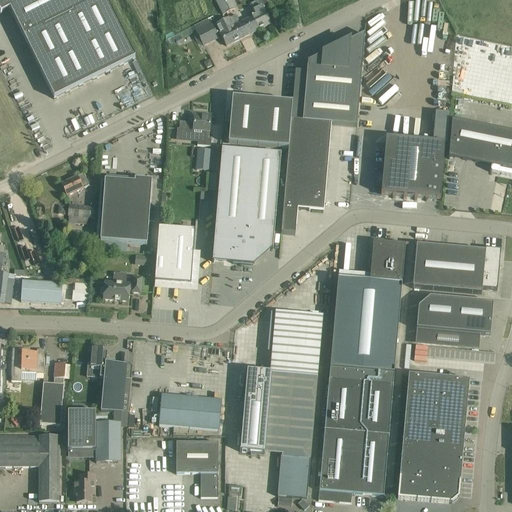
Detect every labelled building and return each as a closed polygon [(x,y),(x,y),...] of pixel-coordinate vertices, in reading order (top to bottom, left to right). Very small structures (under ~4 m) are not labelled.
[(135,60),(105,0),(0,0),(0,15),(9,11),(54,100),(135,60)] [(214,0),(223,15),(235,9),(230,0),(214,0)] [(256,0),(257,1),(251,4),(256,15),(253,16),(260,30),(269,25),(272,24),(265,10),(274,6),(270,0),(256,0)] [(415,0),(416,11),(409,11),(409,33),(422,33),(422,0),(415,0)] [(237,15),(231,18),(234,25),(235,25),(242,39),(260,30),(253,16),(241,23),(237,15)] [(231,18),(217,25),(228,46),(242,39),(235,25),(234,25),(231,18)] [(197,31),(204,45),(212,41),(211,39),(218,36),(212,24),(197,31)] [(307,63),(302,123),(331,125),(356,128),(358,105),(364,35),(350,42),(350,40),(347,41),(348,43),(340,47),(339,45),(337,47),(338,48),(334,50),(333,48),(331,49),(332,51),(324,55),(323,53),(321,55),(322,56),(307,63)] [(232,99),(228,145),(288,150),(290,125),(292,104),(232,99)] [(180,123),(179,130),(184,130),(183,142),(197,143),(197,147),(210,148),(211,141),(208,140),(209,132),(210,130),(210,120),(203,119),(203,115),(191,114),(190,123),(180,123)] [(432,135),(435,120),(429,119),(426,134),(432,135)] [(450,160),(450,157),(491,166),(490,172),(491,173),(493,166),(499,168),(498,172),(511,174),(511,134),(451,121),(448,159),(450,160)] [(288,150),(281,235),(295,236),(297,210),(323,213),(331,125),(302,123),(291,122),(288,150)] [(381,195),(440,201),(444,145),(386,140),(381,195)] [(197,170),(209,171),(211,150),(198,149),(197,170)] [(221,150),(212,263),(214,263),(214,261),(232,263),(232,264),(253,266),(254,244),(271,246),(271,250),(273,250),(281,155),(221,150)] [(61,185),(66,194),(67,197),(89,187),(83,175),(77,178),(61,185)] [(147,246),(152,182),(134,181),(134,184),(104,181),(100,242),(101,243),(101,252),(126,254),(127,245),(147,246)] [(212,208),(213,195),(202,194),(201,219),(207,219),(207,208),(212,208)] [(69,207),(68,218),(69,218),(68,224),(88,226),(90,219),(91,209),(69,207)] [(158,228),(154,283),(191,286),(193,253),(195,231),(158,228)] [(393,386),(405,246),(392,245),(393,243),(383,242),(382,244),(373,244),(369,284),(337,281),(330,371),(362,374),(361,384),(368,384),(393,386)] [(416,247),(412,289),(481,295),(482,290),(497,292),(501,252),(485,250),(485,253),(416,247)] [(136,266),(153,266),(153,258),(137,257),(136,266)] [(291,283),(314,267),(310,262),(287,278),(291,283)] [(51,265),(43,268),(46,277),(54,274),(51,265)] [(0,303),(11,305),(12,295),(13,284),(14,276),(1,274),(0,278),(0,303)] [(141,294),(142,279),(133,278),(132,286),(130,286),(130,285),(127,285),(128,276),(114,275),(114,284),(104,283),(104,288),(101,288),(100,296),(103,296),(103,301),(129,303),(130,292),(132,292),(132,293),(141,294)] [(62,285),(22,282),(20,303),(61,306),(62,285)] [(415,330),(489,337),(492,304),(429,299),(417,308),(415,330)] [(247,371),(240,448),(240,452),(239,452),(239,453),(264,455),(264,454),(282,455),(281,458),(277,498),(307,500),(310,461),(310,460),(311,448),(317,378),(322,317),(275,313),(270,372),(270,373),(247,371)] [(127,365),(115,364),(115,361),(107,360),(107,354),(103,353),(103,349),(92,348),(90,368),(99,369),(100,373),(99,379),(103,379),(100,413),(128,413),(131,380),(126,379),(127,365)] [(441,351),(441,356),(471,358),(471,349),(448,348),(447,351),(441,351)] [(12,350),(11,383),(21,383),(21,381),(37,382),(37,375),(44,375),(45,351),(37,351),(37,354),(22,353),(22,350),(12,350)] [(53,386),(43,385),(40,425),(60,427),(64,386),(63,386),(63,380),(64,380),(65,366),(55,365),(53,386)] [(330,371),(318,502),(351,505),(352,495),(383,498),(393,386),(368,384),(361,384),(362,374),(330,371)] [(408,376),(402,448),(397,500),(415,501),(417,501),(429,503),(429,502),(431,502),(431,503),(448,504),(450,504),(452,505),(452,504),(452,503),(457,499),(458,499),(459,499),(459,497),(458,497),(458,495),(459,495),(460,483),(459,483),(460,481),(469,381),(408,376)] [(161,397),(160,407),(159,427),(219,433),(222,402),(161,397)] [(96,414),(69,414),(69,452),(96,452),(96,464),(121,464),(121,424),(97,424),(96,424),(96,414)] [(0,437),(0,468),(39,469),(39,504),(59,504),(59,438),(0,437)] [(176,444),(176,465),(176,475),(201,475),(200,499),(218,499),(218,444),(176,444)] [(74,484),(74,496),(76,496),(76,504),(92,504),(92,496),(95,496),(95,476),(79,477),(79,484),(74,484)] [(242,495),(242,486),(230,485),(229,494),(242,495)]
